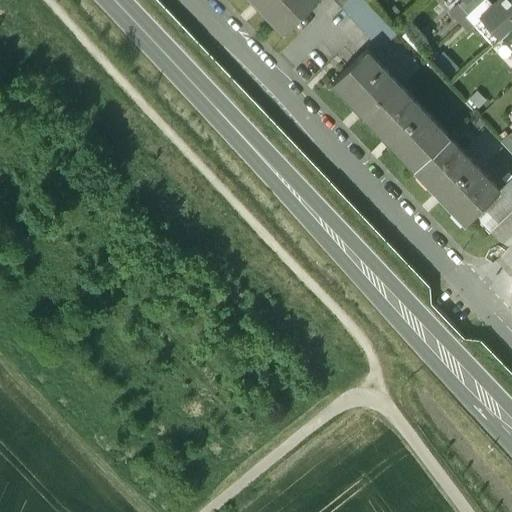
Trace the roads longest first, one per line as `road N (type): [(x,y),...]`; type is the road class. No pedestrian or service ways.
road 1 (secondary): [(113,0),(511,423)]
road 2 (track): [(47,0),(380,348),(379,373),(365,397)]
road 3 (residential): [(478,297),(192,0)]
road 4 (unclassified): [(467,511),(387,402),(365,397),(342,402),(211,511)]
